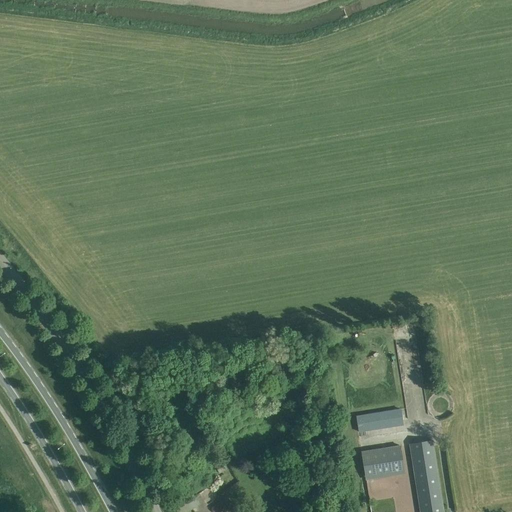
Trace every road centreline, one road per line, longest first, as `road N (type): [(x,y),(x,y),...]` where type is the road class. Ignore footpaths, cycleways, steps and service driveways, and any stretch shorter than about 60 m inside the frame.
road 1 (unclassified): [(156,511),(86,376),(0,262)]
road 2 (track): [(342,0),(284,19),(101,0)]
road 3 (primary): [(113,511),(0,332)]
road 4 (primary): [(0,378),(81,511)]
